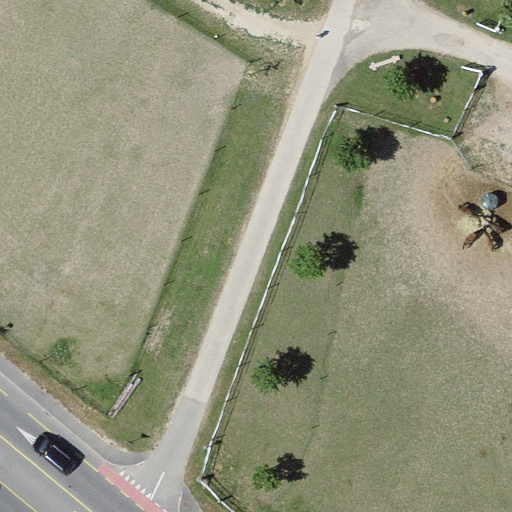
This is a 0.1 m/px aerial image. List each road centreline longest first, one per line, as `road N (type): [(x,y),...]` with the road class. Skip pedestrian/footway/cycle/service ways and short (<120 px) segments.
road 1 (track): [(348,0),(146,511)]
road 2 (track): [(363,0),(511,60)]
